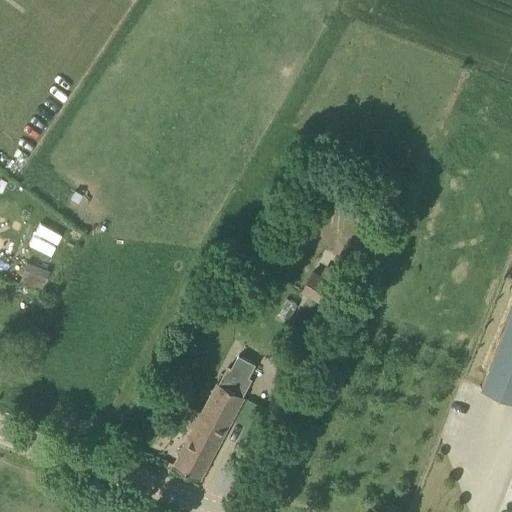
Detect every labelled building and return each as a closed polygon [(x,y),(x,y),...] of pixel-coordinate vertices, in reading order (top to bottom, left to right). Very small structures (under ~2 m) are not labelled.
[(386,186),(381,196),(394,202),(398,191),(386,186)] [(259,238),(252,252),(261,257),(269,243),(259,238)] [(27,261),(22,274),(43,283),(48,270),(27,261)] [(320,275),(312,271),(301,291),(331,307),(347,277),(325,265),(320,275)] [(511,400),(511,313),(482,389),(511,400)] [(245,396),(243,395),(252,379),(248,377),(255,364),(239,355),(232,368),(229,366),(220,383),(219,382),(203,412),(192,406),(183,423),(194,428),(174,465),(200,479),(245,396)] [(281,382),(267,409),(267,410),(286,420),(307,381),(295,374),(289,386),(281,382)]
